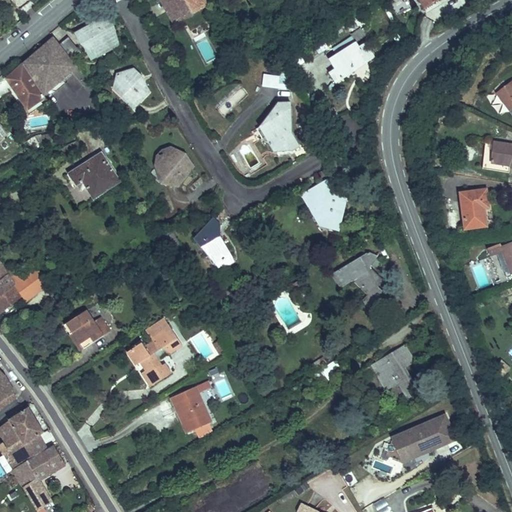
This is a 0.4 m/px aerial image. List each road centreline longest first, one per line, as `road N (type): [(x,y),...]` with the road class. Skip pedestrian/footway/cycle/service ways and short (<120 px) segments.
road 1 (secondary): [(510,0),(423,56),(396,98),(389,144),(511,475)]
road 2 (residential): [(123,0),(229,186),(254,195),(321,157)]
road 3 (residential): [(0,342),(48,403),(113,511)]
road 4 (unknown): [(511,500),(454,470),(429,470),(403,484)]
